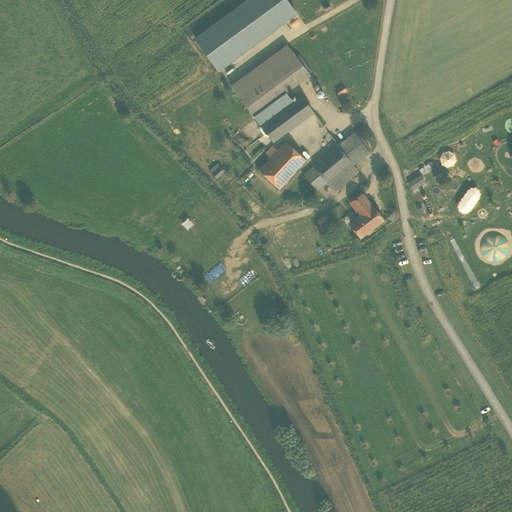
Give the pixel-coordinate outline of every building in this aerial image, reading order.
[(286,0),(244,0),(193,38),(218,72),(297,14),(286,0)] [(313,112),(301,96),(293,102),(286,92),(309,75),(287,45),(231,86),(253,116),(261,110),(268,120),(261,125),(273,142),(313,112)] [(369,153),(354,133),(337,145),(338,146),(303,175),(316,191),(326,183),(333,191),(358,172),(352,165),(369,153)] [(272,146),(265,153),(270,158),(259,169),(279,189),(305,160),(285,141),(277,151),(272,146)] [(421,175),(407,180),(410,189),(425,183),(421,175)] [(466,213),(470,210),(479,198),(480,193),(479,190),(474,187),(471,188),(467,190),(458,204),(458,208),(459,211),(461,212),(464,213),(466,213)] [(361,194),(351,203),(361,216),(350,224),(360,236),(365,233),(368,233),(370,231),(371,228),(382,220),(372,207),(371,208),(361,194)]
